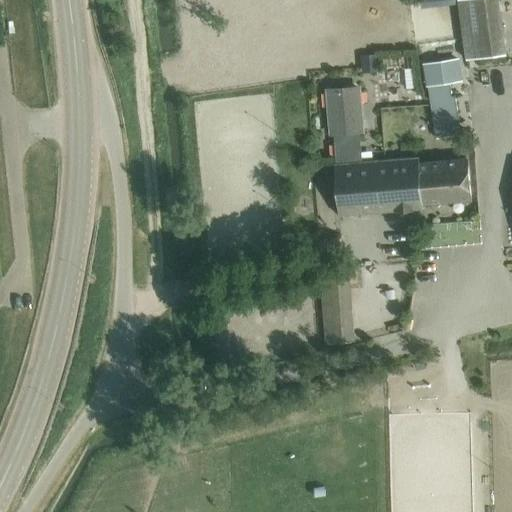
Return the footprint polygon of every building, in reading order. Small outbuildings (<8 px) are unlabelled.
[(459,0),(468,59),(508,54),(500,0),(459,0)] [(379,55),(362,57),(364,74),(381,73),(379,55)] [(431,99),(457,95),(455,82),(465,81),(462,57),(423,64),(427,87),(429,87),(431,99)] [(338,164),(362,163),(357,106),(361,106),(360,91),(329,93),(331,109),(334,109),(338,164)] [(457,95),(431,99),(438,140),(463,136),(457,95)] [(362,163),(338,164),(336,165),(341,215),(424,208),(423,203),(471,199),(467,158),(420,162),(419,158),(362,163)] [(326,344),(355,342),(348,262),(319,264),(326,344)]
